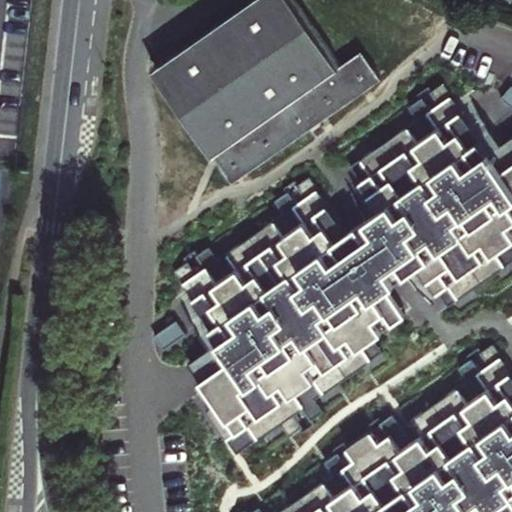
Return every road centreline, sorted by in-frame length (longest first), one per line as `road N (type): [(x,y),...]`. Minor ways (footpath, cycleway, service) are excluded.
road 1 (residential): [(155,29),(141,49),(138,84),(142,385),(154,511)]
road 2 (secondary): [(41,322),(78,10)]
road 3 (secondary): [(41,322),(19,511)]
road 4 (secondary): [(58,511),(45,436),(41,322)]
